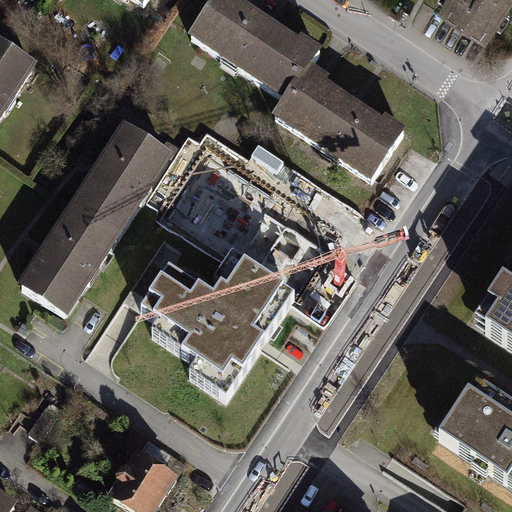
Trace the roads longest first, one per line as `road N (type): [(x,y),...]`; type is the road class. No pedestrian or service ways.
road 1 (residential): [(234,511),(498,121)]
road 2 (residential): [(312,0),(498,121)]
